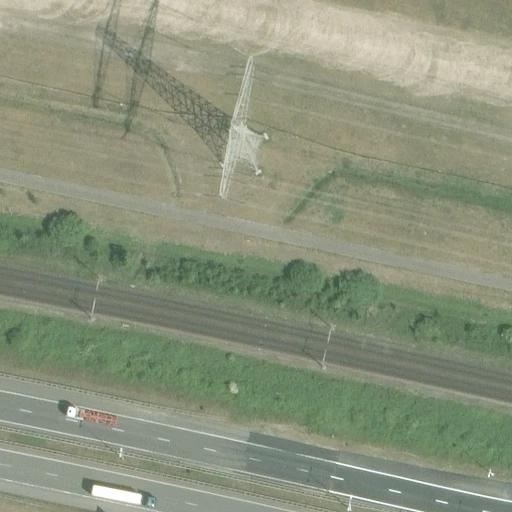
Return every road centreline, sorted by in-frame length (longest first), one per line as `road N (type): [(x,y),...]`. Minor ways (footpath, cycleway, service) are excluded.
road 1 (trunk): [(486,511),(0,405)]
road 2 (trunk): [(0,464),(224,511)]
